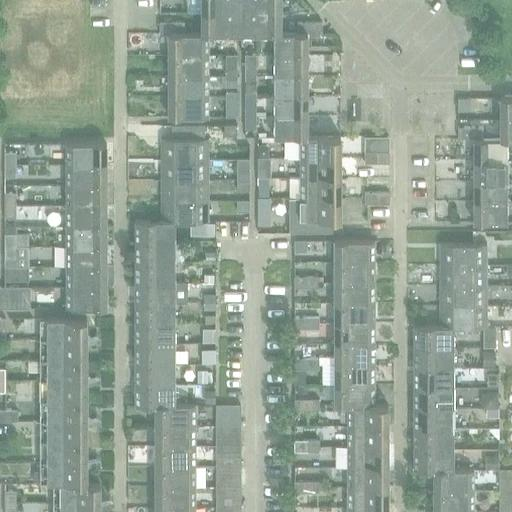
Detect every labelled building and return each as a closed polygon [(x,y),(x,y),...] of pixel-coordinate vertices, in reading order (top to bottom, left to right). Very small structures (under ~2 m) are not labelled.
[(200,0),(201,12),(241,12),(240,0),(200,0)] [(240,0),(241,12),(280,12),(280,0),(240,0)] [(208,33),(241,33),(241,12),(201,12),(201,32),(208,32),(208,33)] [(280,32),(280,12),(241,12),(241,33),(273,33),(273,32),(280,32)] [(171,31),(171,20),(159,20),(159,32),(168,32),(171,31)] [(171,20),(171,31),(184,31),(184,21),(171,20)] [(297,32),(307,31),(309,31),(309,20),(297,20),(297,32)] [(309,20),(309,31),(322,31),(322,20),(309,20)] [(208,53),(208,33),(208,32),(201,32),(184,32),(184,31),(171,31),(168,32),(168,53),(208,53)] [(273,53),(307,53),(307,31),(297,32),(280,32),(273,32),(273,33),(273,53)] [(168,73),(208,73),(208,53),(168,53),(168,73)] [(225,65),(237,65),(237,53),(225,53),(225,65)] [(245,65),(256,65),(256,53),(245,53),(245,65)] [(273,73),(307,73),(307,53),(273,53),(273,73)] [(237,65),(225,65),(225,78),(237,78),(237,65)] [(256,65),(245,65),(245,78),(256,78),(256,65)] [(208,94),(208,73),(168,73),(168,94),(208,94)] [(273,94),(307,94),(307,73),(273,73),(273,94)] [(226,103),(237,103),(237,90),(225,90),(226,103)] [(245,103),(256,103),(256,90),(245,90),(245,103)] [(208,115),(208,94),(168,94),(168,115),(208,115)] [(273,114),(307,114),(307,94),(273,94),(273,114)] [(499,117),(511,117),(511,95),(500,96),(499,117)] [(237,103),(226,103),(226,115),(237,115),(237,103)] [(245,115),(256,115),(256,103),(245,103),(245,115)] [(307,135),(307,134),(307,114),(273,114),(273,136),(300,135),(307,135)] [(256,115),(245,115),(245,127),(256,127),(256,115)] [(507,138),(511,138),(511,117),(499,117),(499,137),(499,138),(507,138)] [(204,136),(204,123),(172,123),(172,136),(161,136),(161,158),(208,157),(208,136),(204,136)] [(237,134),(237,123),(225,123),(225,134),(237,134)] [(470,137),(470,126),(458,126),(458,137),(470,137)] [(470,126),(470,137),(473,137),(482,137),(482,126),(470,126)] [(300,155),(340,155),(340,134),(307,134),(307,135),(300,135),(300,155)] [(507,158),(507,138),(499,138),(499,137),(482,137),(473,137),(473,158),(507,158)] [(66,163),(106,163),(106,142),(66,142),(66,163)] [(4,163),(15,163),(15,150),(4,151),(4,163)] [(364,161),(377,161),(377,150),(364,150),(364,161)] [(377,150),(377,161),(389,161),(389,150),(377,150)] [(300,176),(340,176),(340,155),(300,155),(300,176)] [(161,178),(208,178),(208,157),(161,158),(161,178)] [(237,168),(249,168),(249,157),(237,157),(237,168)] [(473,179),(507,179),(507,158),(473,158),(473,179)] [(15,163),(4,163),(4,175),(15,175),(15,163)] [(66,183),(106,183),(106,163),(66,163),(66,183)] [(300,196),(340,196),(340,176),(300,176),(300,196)] [(161,198),(208,198),(208,178),(161,178),(161,198)] [(237,189),(249,189),(249,178),(237,178),(237,189)] [(473,199),(507,199),(507,179),(473,179),(473,199)] [(66,204),(106,204),(106,183),(66,183),(66,204)] [(4,204),(15,204),(15,191),(4,191),(4,204)] [(364,202),(377,202),(377,191),(364,191),(364,202)] [(377,191),(377,202),(389,202),(389,191),(377,191)] [(289,196),(289,230),(332,230),(332,218),(340,218),(340,196),(300,196),(289,196)] [(175,219),(175,220),(208,220),(208,198),(161,198),(161,218),(161,219),(175,219)] [(237,210),(249,210),(249,198),(237,199),(237,210)] [(507,199),(473,199),(473,220),(507,220),(507,199)] [(15,216),(15,204),(4,204),(4,216),(15,216)] [(66,224),(106,224),(106,204),(66,204),(66,224)] [(161,219),(161,218),(135,218),(135,240),(175,240),(175,220),(175,219),(161,219)] [(66,244),(106,244),(106,224),(66,224),(66,244)] [(4,244),(15,244),(15,232),(4,232),(4,244)] [(306,250),(306,239),(294,238),(294,250),(306,250)] [(334,260),(374,260),(374,239),(334,239),(334,260)] [(135,260),(175,260),(175,240),(135,240),(135,260)] [(440,263),(486,263),(486,242),(440,242),(440,263)] [(15,244),(4,244),(4,257),(15,257),(15,244)] [(66,265),(106,265),(106,244),(66,244),(66,265)] [(135,281),(175,280),(175,260),(135,260),(135,281)] [(334,280),(374,280),(374,260),(334,260),(334,280)] [(439,283),(486,283),(486,263),(440,263),(439,283)] [(28,265),(4,265),(4,279),(28,279),(28,265)] [(66,285),(106,285),(106,265),(66,265),(66,285)] [(306,286),(306,275),(294,275),(294,286),(306,286)] [(306,275),(306,286),(319,286),(319,275),(306,275)] [(135,301),(175,301),(187,301),(187,280),(175,280),(135,281),(135,301)] [(334,301),(374,301),(374,280),(334,280),(334,301)] [(439,304),(486,304),(486,283),(439,283),(439,304)] [(5,296),(17,296),(17,285),(5,285),(5,296)] [(17,296),(30,296),(30,285),(17,285),(17,296)] [(106,285),(66,285),(66,307),(106,306),(106,285)] [(5,307),(17,307),(17,296),(5,296),(5,307)] [(17,296),(17,307),(30,307),(30,296),(17,296)] [(135,321),(175,321),(175,301),(135,301),(135,321)] [(334,321),(374,321),(374,301),(334,301),(334,321)] [(453,324),(453,325),(486,325),(486,304),(439,304),(439,324),(440,324),(453,324)] [(294,327),(306,327),(306,316),(294,316),(294,327)] [(306,316),(306,327),(319,327),(319,316),(306,316)] [(39,338),(86,338),(86,317),(39,317),(39,338)] [(135,342),(175,342),(175,321),(135,321),(135,342)] [(334,342),(374,342),(374,321),(334,321),(334,342)] [(453,345),(453,325),(453,324),(440,324),(439,324),(413,324),(413,345),(453,345)] [(39,358),(86,358),(86,338),(39,338),(39,358)] [(135,362),(175,362),(175,342),(135,342),(135,362)] [(319,362),(334,362),(374,362),(374,342),(334,342),(334,355),(319,355),(319,356),(319,361),(319,362)] [(413,365),(453,365),(453,345),(413,345),(413,365)] [(319,368),(319,362),(319,361),(319,356),(306,357),(306,368),(319,368)] [(294,368),(306,368),(306,357),(294,357),(294,368)] [(39,379),(86,379),(86,358),(39,358),(39,379)] [(135,382),(175,382),(175,362),(135,362),(135,382)] [(334,382),(374,382),(374,362),(334,362),(334,382)] [(413,386),(453,386),(453,365),(413,365),(413,386)] [(39,379),(39,399),(86,399),(86,379),(39,379)] [(175,403),(175,402),(175,382),(135,382),(135,404),(154,404),(155,403),(175,403)] [(374,403),(374,402),(374,382),(334,382),(334,404),(347,404),(347,403),(374,403)] [(413,406),(453,406),(453,386),(413,386),(413,406)] [(294,409),(306,409),(306,398),(294,398),(294,409)] [(306,398),(306,409),(319,409),(319,398),(306,398)] [(86,419),(86,399),(39,399),(39,419),(86,419)] [(154,424),(195,424),(195,402),(175,402),(175,403),(155,403),(154,404),(154,424)] [(347,424),(387,424),(387,402),(374,402),(374,403),(347,403),(347,404),(347,424)] [(413,427),(453,427),(453,406),(413,406),(413,427)] [(17,408),(5,408),(5,419),(17,419),(17,408)] [(216,429),(228,429),(228,418),(216,418),(216,429)] [(228,418),(228,429),(241,429),(240,418),(228,418)] [(39,419),(39,440),(86,440),(86,419),(39,419)] [(195,444),(195,424),(154,424),(154,444),(195,444)] [(347,444),(387,444),(387,424),(347,424),(347,444)] [(413,447),(453,447),(453,427),(413,427),(413,447)] [(294,450),(306,450),(306,439),(294,439),(294,450)] [(306,439),(306,450),(319,450),(319,439),(306,439)] [(86,460),(86,440),(39,440),(39,460),(86,460)] [(195,465),(195,444),(154,444),(154,465),(195,465)] [(347,465),(387,464),(387,444),(347,444),(347,465)] [(453,468),(453,467),(453,447),(413,447),(413,468),(433,468),(453,468)] [(216,470),(228,470),(228,459),(216,459),(216,470)] [(228,459),(228,470),(241,470),(240,459),(228,459)] [(86,481),(86,480),(86,460),(39,460),(39,481),(53,481),(86,481)] [(347,485),(387,485),(387,464),(347,465),(347,485)] [(195,485),(195,465),(154,465),(155,485),(195,485)] [(433,489),(473,488),(473,467),(453,467),(453,468),(433,468),(433,489)] [(294,491),(306,491),(306,479),(294,479),(294,491)] [(306,479),(306,491),(319,491),(319,479),(306,479)] [(53,501),(99,501),(99,480),(86,480),(86,481),(53,481),(53,501)] [(499,493),(511,493),(511,483),(499,483),(499,493)] [(195,505),(195,485),(155,485),(154,505),(195,505)] [(347,505),(387,505),(387,485),(347,485),(347,505)] [(433,509),(473,509),(473,488),(433,489),(433,509)] [(4,502),(16,502),(16,489),(4,489),(4,502)] [(216,511),(228,511),(228,500),(216,500),(216,511)] [(228,500),(228,511),(241,511),(241,500),(228,500)] [(52,511),(99,511),(99,501),(53,501),(52,511)] [(15,511),(16,502),(4,502),(4,511),(15,511)]
